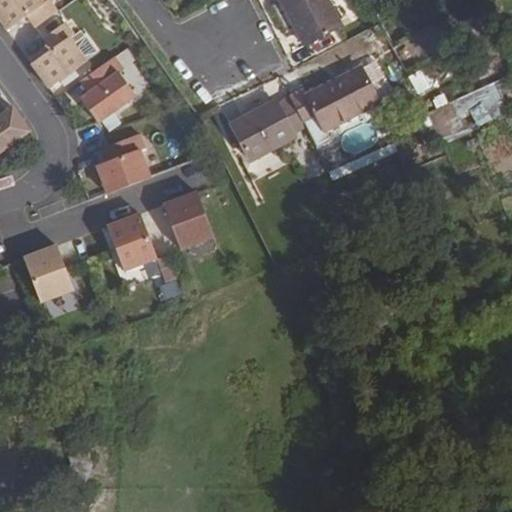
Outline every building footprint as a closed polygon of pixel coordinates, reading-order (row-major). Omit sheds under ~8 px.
[(41,0),(0,0),(0,22),(7,31),(26,15),(35,26),(36,27),(57,12),(56,10),(48,0),(43,0),(42,1),(41,0)] [(278,0),(304,47),(342,26),(327,0),(278,0)] [(365,0),(379,23),(387,38),(397,32),(379,0),(365,0)] [(32,66),(48,89),(86,62),(69,38),(73,35),(65,23),(43,40),(52,52),(32,66)] [(79,99),(95,122),(134,97),(118,72),(122,69),(114,57),(92,73),(100,85),(88,93),(79,99)] [(307,95),(304,91),(289,98),(304,124),(317,118),(323,131),(378,102),(360,67),(307,95)] [(92,73),(80,82),(88,93),(100,85),(92,73)] [(493,80),(427,103),(440,140),(506,117),(493,80)] [(275,101),(229,125),(249,163),(295,139),(292,134),(305,127),(304,125),(304,124),(289,98),(277,105),(275,101)] [(424,107),(408,115),(410,120),(426,112),(424,107)] [(0,151),(30,131),(13,108),(12,108),(4,114),(0,116),(0,151)] [(426,112),(410,120),(416,132),(432,126),(427,114),(426,112)] [(96,168),(106,194),(149,178),(139,151),(144,148),(139,135),(114,146),(119,159),(105,164),(96,168)] [(100,151),(105,164),(119,159),(114,146),(100,151)] [(214,237),(196,192),(163,205),(180,250),(214,237)] [(156,259),(139,214),(106,227),(123,271),(156,259)] [(73,290),(56,246),(23,258),(39,303),(73,290)] [(155,262),(124,272),(128,286),(159,275),(155,262)]
